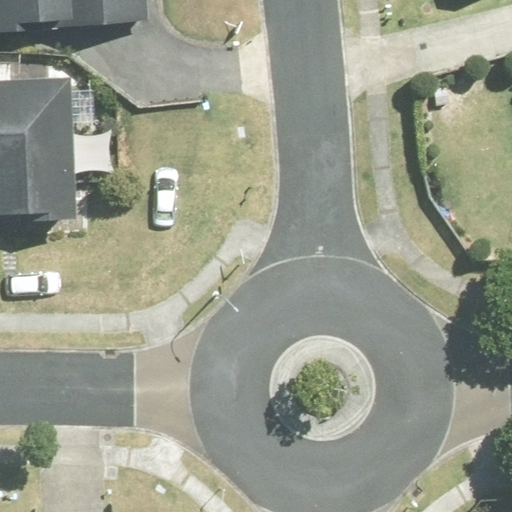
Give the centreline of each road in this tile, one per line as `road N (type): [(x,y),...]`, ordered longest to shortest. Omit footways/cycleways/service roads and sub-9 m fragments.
road 1 (residential): [(300,0),(314,259)]
road 2 (residential): [(448,373),(444,417),(406,479),(369,502),(327,511)]
road 3 (residential): [(326,511),(258,493),(224,464),(195,389)]
road 4 (residential): [(0,389),(195,389)]
road 5 (residential): [(314,259),(358,264),(399,285),(429,317),(448,373)]
road 6 (residential): [(195,389),(200,355),(222,308),(255,279),(314,259)]
